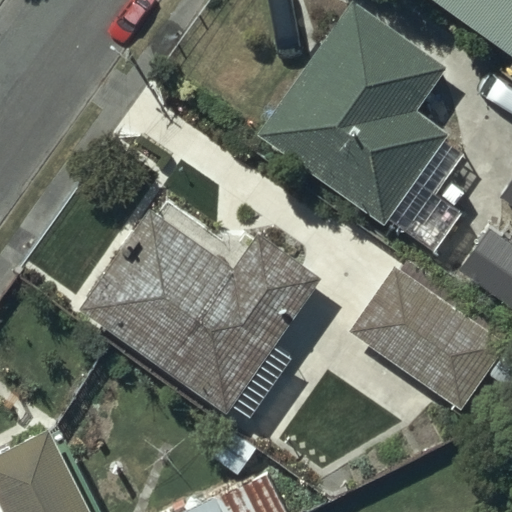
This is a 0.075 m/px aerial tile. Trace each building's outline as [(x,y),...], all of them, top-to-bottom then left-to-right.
[(442,52),(365,0),(339,0),(255,125),(381,214),(383,211),(432,245),(461,203),(432,184),(462,139),(442,125),(446,120),(412,97),(442,52)] [(511,0),(450,0),(511,43),(511,0)] [(511,165),(496,188),(511,199),(511,165)] [(149,193),(77,293),(221,400),(318,265),(256,221),(233,254),(149,193)] [(511,233),(484,214),(455,256),(511,295),(511,233)] [(392,254),(346,320),(461,401),(507,333),(392,254)] [(0,422),(0,492),(8,509),(0,511),(97,511),(45,401),(0,422)] [(287,511),(263,462),(161,511),(287,511)]
